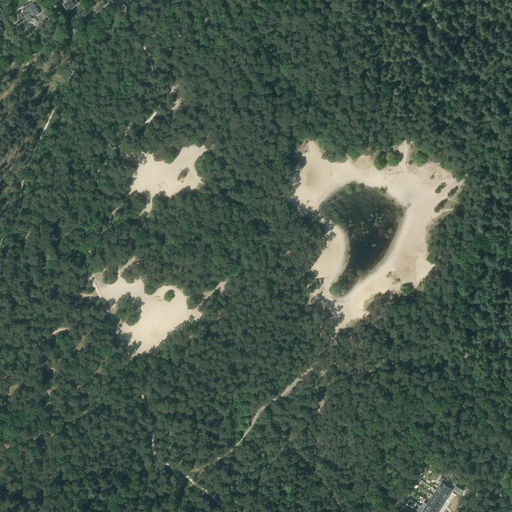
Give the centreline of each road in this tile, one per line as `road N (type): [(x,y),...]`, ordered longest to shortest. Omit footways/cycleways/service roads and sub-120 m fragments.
road 1 (unknown): [(335,352),(347,372),(460,366),(511,376)]
road 2 (unknown): [(335,352),(329,330),(430,201)]
road 3 (unknown): [(430,201),(323,164),(295,106)]
road 4 (tertiary): [(107,8),(59,41),(0,59)]
